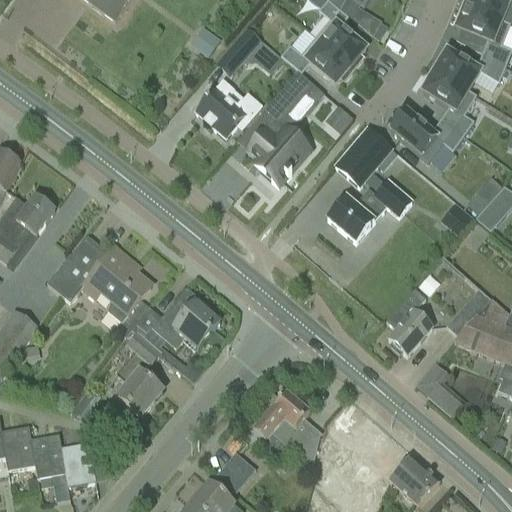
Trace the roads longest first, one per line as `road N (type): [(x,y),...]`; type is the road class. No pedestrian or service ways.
road 1 (residential): [(251,286),(260,252),(0,52)]
road 2 (primary): [(251,286),(0,86)]
road 3 (primary): [(506,511),(288,316)]
road 4 (residential): [(122,511),(288,316)]
road 5 (residential): [(434,0),(409,63),(364,116)]
